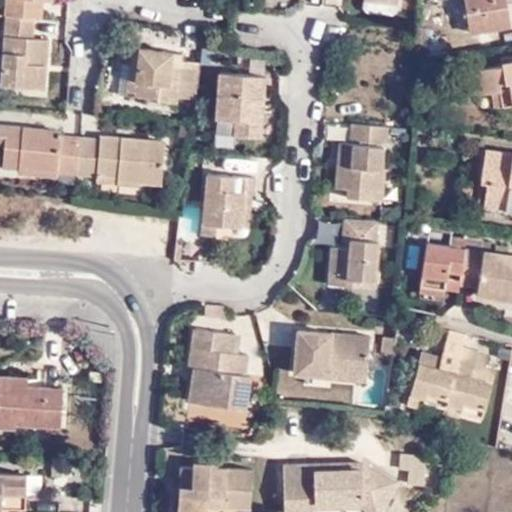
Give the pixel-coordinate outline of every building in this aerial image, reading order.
[(10,0),(10,13),(11,13),(39,15),(46,16),(47,0),(10,0)] [(462,0),(465,31),(505,28),(504,5),(511,5),(511,0),(462,0)] [(39,15),(11,13),(8,49),(6,72),(5,81),(48,85),(53,35),(37,34),(39,15)] [(128,60),(130,61),(132,44),(120,43),(118,59),(128,60)] [(193,96),(198,60),(178,58),(179,50),(160,48),(159,54),(149,53),(150,46),(132,44),(130,61),(136,61),(133,92),(155,95),(155,97),(173,99),(174,93),(193,96)] [(124,91),(133,92),(136,61),(130,61),(128,60),(124,91)] [(511,64),(472,73),(477,100),(495,96),(499,111),(511,107),(511,64)] [(251,95),(260,95),(263,73),(217,68),(211,128),(256,132),(259,106),(250,105),(251,95)] [(259,106),(260,95),(251,95),(250,105),(259,106)] [(4,160),(77,166),(80,131),(62,129),(62,124),(43,122),(42,127),(34,127),(34,122),(0,118),(0,137),(6,138),(4,160)] [(388,123),(352,120),(350,141),(346,141),(345,163),(336,162),(334,183),(347,185),(346,195),(365,196),(366,187),(382,188),(384,165),(379,164),(381,145),(386,145),(388,123)] [(80,131),(77,166),(98,168),(119,171),(118,173),(162,177),(166,135),(129,132),(128,138),(119,137),(120,131),(100,129),(100,132),(80,131)] [(345,163),(346,141),(339,141),(336,162),(345,163)] [(511,156),(495,154),(491,186),(498,187),(495,211),(511,213),(511,156)] [(119,171),(98,168),(98,175),(118,177),(118,173),(119,171)] [(200,221),(215,223),(239,225),(242,191),(249,191),(252,192),(253,176),(205,171),(200,221)] [(380,197),(382,188),(366,187),(365,196),(380,197)] [(242,191),(239,225),(246,225),(249,191),(242,191)] [(378,217),(345,215),(343,236),(351,236),(350,243),(342,243),(332,242),(329,271),(347,273),(346,282),(374,285),(379,238),(376,239),(378,217)] [(199,232),(214,233),(215,223),(200,221),(199,232)] [(482,240),(466,238),(464,249),(481,251),(482,240)] [(445,281),(459,283),(464,249),(426,243),(420,285),(444,288),(445,281)] [(477,294),(497,297),(503,254),(497,253),(481,251),(464,249),(459,283),(479,286),(477,294)] [(503,254),(497,297),(511,298),(511,255),(507,255),(503,254)] [(328,281),(346,282),(347,273),(329,271),(328,281)] [(444,288),(458,290),(459,283),(445,281),(444,288)] [(443,294),(444,288),(420,285),(419,290),(443,294)] [(413,336),(414,322),(406,320),(398,320),(396,334),(413,336)] [(230,348),(232,331),(190,325),(187,365),(193,365),(191,377),(189,399),(244,405),(248,371),(242,371),(245,350),(235,349),(230,348)] [(326,333),(326,328),(295,325),(292,368),(326,372),(326,366),(365,370),(368,332),(336,329),(336,334),(326,333)] [(462,347),(465,334),(449,330),(441,361),(439,368),(419,363),(411,394),(425,397),(424,403),(446,409),(447,403),(462,347)] [(380,350),(392,352),(394,334),(382,333),(380,350)] [(479,352),(462,347),(447,403),(463,407),(461,412),(483,418),(495,369),(483,367),(477,365),(479,352)] [(487,355),(479,352),(477,365),(483,367),(487,355)] [(439,368),(441,361),(421,356),(419,363),(439,368)] [(326,366),(326,372),(325,374),(364,378),(365,370),(326,366)] [(0,389),(23,391),(24,383),(25,374),(0,372),(0,389)] [(62,386),(24,383),(23,391),(0,389),(0,426),(15,427),(15,422),(60,424),(62,386)] [(423,406),(424,403),(425,397),(411,394),(408,403),(423,406)] [(463,407),(447,403),(446,409),(445,413),(460,416),(461,412),(463,407)] [(233,458),(234,448),(224,447),(223,458),(233,458)] [(252,466),(253,449),(237,448),(235,464),(252,466)] [(403,450),(405,485),(426,484),(425,448),(403,450)] [(221,506),(248,508),(250,482),(251,468),(214,466),(215,462),(193,462),(192,465),(179,465),(178,477),(185,477),(185,486),(178,485),(175,511),(204,511),(205,505),(221,506)] [(364,462),(284,464),(285,511),(318,511),(318,509),(365,507),(373,511),(382,511),(399,481),(364,462)] [(0,471),(0,506),(1,506),(12,506),(27,507),(28,472),(0,471)]
